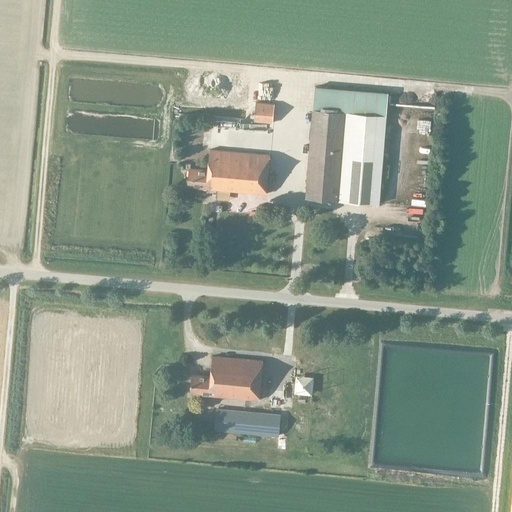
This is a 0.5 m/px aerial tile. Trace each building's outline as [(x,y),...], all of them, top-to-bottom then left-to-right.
[(387,115),(386,115),(388,92),(314,86),(312,108),(305,197),(339,200),(380,204),(387,115)] [(254,122),(273,123),(275,103),(256,102),(254,122)] [(197,186),(196,189),(267,194),(270,155),(210,149),(207,170),(189,169),(187,185),(197,186)] [(412,178),(412,197),(427,198),(428,179),(412,178)] [(247,215),(262,216),(262,212),(256,212),(256,205),(248,204),(247,215)] [(191,377),(190,392),(202,393),(202,395),(259,400),(263,360),(213,356),(211,378),(191,377)] [(296,388),(313,389),(315,371),(297,370),(296,388)] [(216,409),(214,430),(279,436),(280,414),(216,409)]
